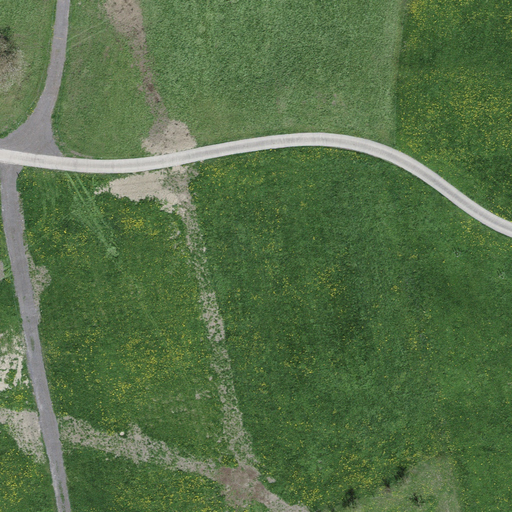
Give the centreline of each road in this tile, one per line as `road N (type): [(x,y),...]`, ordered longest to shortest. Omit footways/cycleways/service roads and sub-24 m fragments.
road 1 (track): [(61,511),(5,206),(10,153)]
road 2 (track): [(62,0),(48,92),(10,153)]
